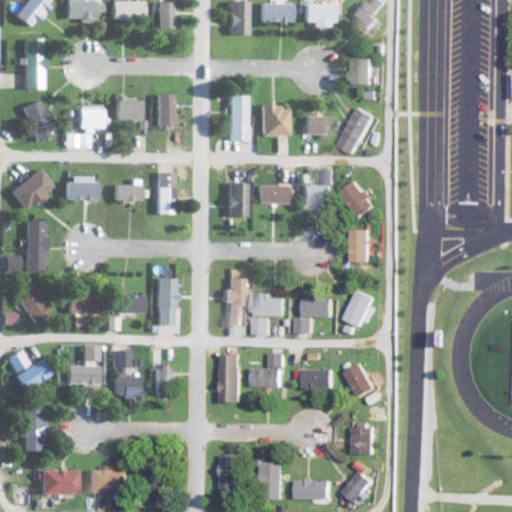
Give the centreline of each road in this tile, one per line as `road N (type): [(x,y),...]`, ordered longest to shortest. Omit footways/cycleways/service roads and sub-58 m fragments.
road 1 (residential): [(204,0),(203,511)]
road 2 (residential): [(204,432),(80,430)]
road 3 (residential): [(204,66),(83,65)]
road 4 (residential): [(204,250),(83,249)]
